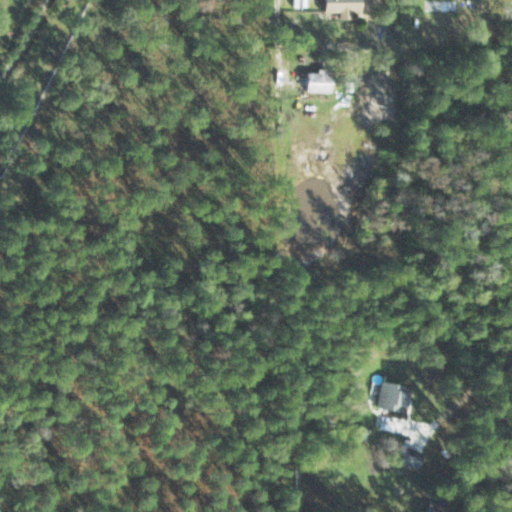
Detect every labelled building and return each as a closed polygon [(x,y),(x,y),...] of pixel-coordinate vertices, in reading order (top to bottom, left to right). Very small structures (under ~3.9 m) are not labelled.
[(322,0),(323,13),(337,13),(337,20),(350,20),(350,13),(360,13),(359,0),(322,0)] [(463,2),(463,0),(425,0),(426,12),(458,12),(458,2),(463,2)] [(306,93),(331,93),(331,71),(306,71),(306,93)] [(411,390),(381,383),(375,408),(405,415),(411,390)] [(417,470),(425,450),(408,443),(399,463),(417,470)]
